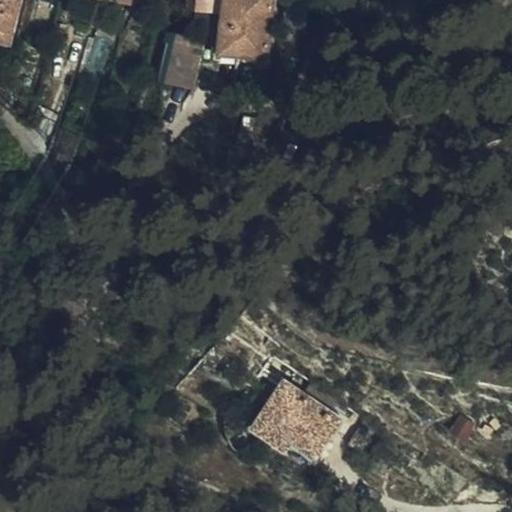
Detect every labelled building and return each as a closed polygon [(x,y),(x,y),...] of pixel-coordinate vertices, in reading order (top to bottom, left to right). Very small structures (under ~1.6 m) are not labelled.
[(0,0),(0,40),(12,44),(23,0),(0,0)] [(227,0),(222,54),(269,58),(274,0),(227,0)] [(174,29),(162,79),(198,87),(209,37),(174,29)] [(48,301),(77,320),(85,308),(57,288),(48,301)] [(319,455),(343,419),(286,381),(257,425),(289,447),(295,439),(319,455)] [(166,494),(188,508),(195,496),(173,483),(166,494)]
